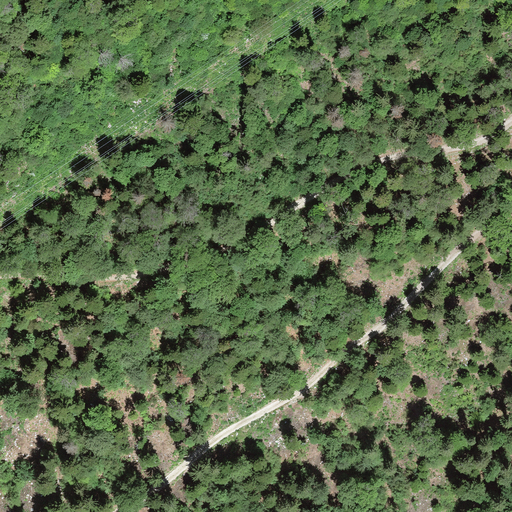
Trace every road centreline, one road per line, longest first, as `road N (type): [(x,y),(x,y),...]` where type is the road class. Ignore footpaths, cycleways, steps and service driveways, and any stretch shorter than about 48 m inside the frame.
road 1 (track): [(511,121),(476,143),(379,160),(251,237),(146,273),(0,277)]
road 2 (track): [(511,213),(474,235),(376,332),(303,390),(226,432),(118,511)]
